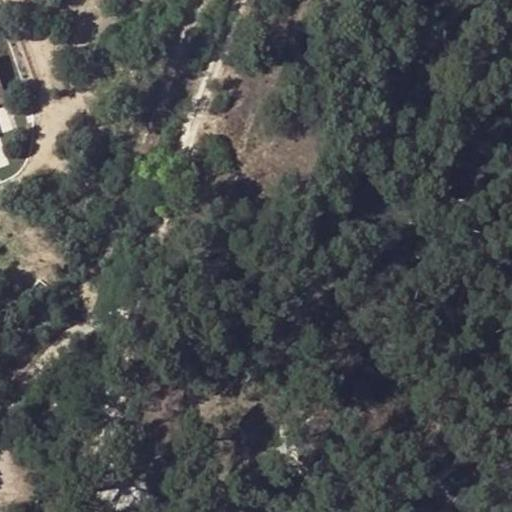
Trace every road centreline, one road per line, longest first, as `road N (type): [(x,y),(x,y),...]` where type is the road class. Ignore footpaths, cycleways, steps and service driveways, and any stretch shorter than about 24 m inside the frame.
road 1 (track): [(246,0),(117,273),(44,345),(0,425)]
road 2 (track): [(198,0),(86,304)]
